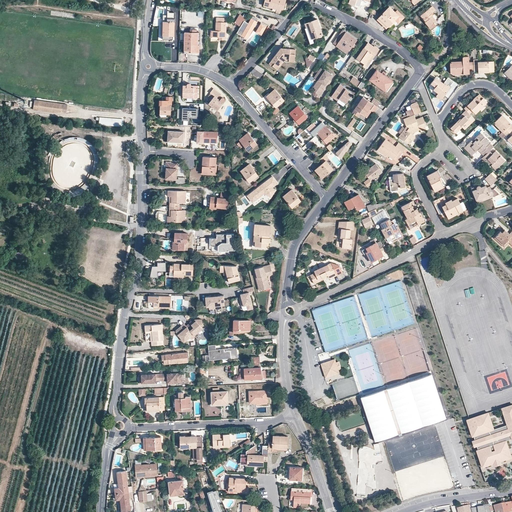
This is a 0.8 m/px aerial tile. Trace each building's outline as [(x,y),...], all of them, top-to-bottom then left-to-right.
[(282,10),(284,0),(265,0),(264,5),(278,9),(282,10)] [(436,21),(436,20),(431,13),(435,9),(432,5),(421,15),(425,21),(431,29),(435,25),(433,23),(436,21)] [(388,26),(395,19),(397,21),(399,23),(404,17),(397,10),(395,12),(389,6),(379,17),(388,26)] [(235,23),(241,26),(244,20),(247,15),(244,13),(243,16),(240,14),(235,23)] [(219,38),(225,38),(226,22),(224,22),(224,18),(216,17),(216,30),(211,30),(211,35),(219,36),(219,38)] [(379,17),(377,19),(386,28),(388,26),(379,17)] [(257,21),(252,18),(249,23),(241,36),(242,36),(242,38),(245,40),(246,38),(247,39),(255,27),(258,29),(256,32),(261,36),(267,26),(261,22),(260,25),(256,22),(257,21)] [(308,28),(309,28),(313,39),(318,37),(324,36),(318,19),(312,21),(307,23),(306,23),(308,28)] [(397,21),(395,19),(388,26),(390,28),(397,21)] [(237,33),(241,36),(249,23),(244,20),(241,26),(237,33)] [(174,36),(174,21),(163,21),(163,35),(170,35),(174,36)] [(264,34),(268,37),(274,30),(272,29),(268,26),(264,34)] [(355,44),(358,40),(343,30),(334,43),(349,53),(353,47),(355,44)] [(199,45),(197,44),(198,32),(196,32),(190,32),(185,32),(184,49),(191,50),(191,51),(199,52),(199,45)] [(357,58),(365,64),(372,53),(374,54),(379,49),(374,46),(374,47),(368,42),(357,58)] [(418,54),(423,47),(420,45),(415,51),(418,54)] [(279,66),(286,57),(290,58),(290,60),(295,61),(297,51),(292,50),(286,49),(282,49),(280,51),(281,52),(278,56),(276,55),(270,63),(278,70),(280,67),(279,66)] [(324,57),(325,55),(321,52),(317,58),(320,60),(321,61),(324,57)] [(374,54),(372,53),(365,64),(367,65),(374,54)] [(280,67),(285,62),(295,63),(295,61),(290,60),(290,58),(286,57),(279,66),(280,67)] [(452,73),(454,76),(471,75),(471,71),(475,71),(475,63),(470,63),(470,57),(466,57),(465,58),(464,58),(464,59),(464,62),(454,62),(451,64),(452,73)] [(480,71),(480,73),(495,72),(495,63),(479,63),(479,60),(475,61),(475,63),(475,71),(480,71)] [(317,71),(321,74),(317,79),(320,81),(315,88),(314,90),(316,92),(314,95),(317,98),(324,88),(323,87),(329,79),(332,74),(324,69),(321,67),(321,66),(317,71)] [(254,68),(250,72),(261,79),(262,78),(264,75),(254,68)] [(385,90),(392,81),(377,70),(370,79),(385,90)] [(353,77),(350,80),(358,85),(360,82),(353,77)] [(443,101),(452,88),(451,88),(455,82),(449,78),(445,84),(437,79),(433,85),(437,88),(435,91),(440,94),(438,97),(443,101)] [(324,88),(325,89),(331,81),(329,79),(323,87),(324,88)] [(362,80),(360,82),(358,85),(357,86),(362,89),(366,83),(362,80)] [(198,98),(199,87),(192,87),(192,86),(191,85),(190,84),(189,84),(188,85),(188,86),(188,87),(184,87),(184,98),(198,98)] [(332,94),(339,98),(345,102),(350,95),(347,93),(348,91),(346,89),(346,88),(339,84),(332,94)] [(222,99),(220,102),(217,100),(221,94),(214,89),(211,94),(215,97),(209,104),(218,111),(225,102),(226,101),(226,99),(225,99),(224,98),(223,98),(222,99)] [(274,89),(266,96),(276,107),(284,99),(274,89)] [(371,101),(363,96),(353,111),(358,115),(361,112),(365,115),(370,108),(372,110),(374,111),(378,106),(377,106),(371,101)] [(374,97),(371,101),(377,106),(380,101),(374,97)] [(474,112),(476,115),(488,103),(484,99),(482,101),(478,97),(466,110),(467,112),(471,115),(474,112)] [(162,101),(161,102),(161,114),(172,115),(172,98),(168,98),(168,104),(165,104),(165,102),(165,101),(164,101),(163,101),(162,101)] [(68,113),(69,103),(36,99),(34,109),(44,111),(68,113)] [(406,113),(408,116),(408,117),(409,119),(415,117),(415,116),(414,114),(418,113),(418,115),(422,114),(418,103),(412,105),(411,106),(413,110),(406,113)] [(298,105),(290,112),(299,123),(307,116),(298,105)] [(198,117),(199,109),(182,108),(182,110),(178,109),(178,119),(182,120),(182,121),(189,121),(189,118),(192,118),(192,116),(198,117)] [(467,112),(460,118),(462,120),(452,129),(457,134),(463,128),(465,130),(475,120),(471,115),(467,112)] [(425,122),(422,116),(419,117),(416,118),(415,116),(415,117),(409,119),(408,117),(403,118),(406,125),(407,125),(409,127),(407,130),(405,128),(401,133),(399,136),(407,142),(410,138),(412,139),(415,136),(412,134),(415,131),(420,129),(420,130),(426,128),(424,122),(425,122)] [(509,133),(511,130),(511,124),(503,116),(495,123),(503,132),(506,136),(509,133)] [(357,119),(354,117),(347,127),(348,127),(350,129),(352,125),(357,119)] [(306,128),(311,132),(317,127),(314,123),(306,128)] [(325,126),(318,133),(327,143),(335,137),(325,126)] [(185,144),(185,132),(169,131),(168,143),(185,144)] [(217,142),(217,133),(203,132),(203,134),(199,134),(198,143),(202,143),(202,142),(217,142)] [(249,134),(240,140),(242,142),(245,146),(249,151),(257,145),(249,134)] [(474,154),(479,149),(482,153),(485,156),(490,151),(486,147),(490,144),(484,138),(485,137),(482,134),(473,142),(472,141),(466,146),(474,154)] [(377,149),(388,156),(389,155),(393,158),(400,149),(403,152),(406,147),(398,142),(395,146),(385,138),(377,149)] [(81,169),(90,166),(93,158),(92,155),(94,151),(92,144),(83,140),(62,146),(57,158),(59,166),(66,169),(72,167),(73,173),(77,171),(79,168),(81,169)] [(337,153),(342,159),(352,144),(350,142),(337,153)] [(466,146),(465,148),(472,156),(474,154),(466,146)] [(403,152),(400,149),(393,158),(396,161),(403,152)] [(506,161),(497,151),(493,155),(490,151),(485,156),(483,159),(486,162),(487,161),(489,159),(494,164),(492,165),(497,170),(506,161)] [(329,159),(325,155),(320,160),(323,164),(326,162),(329,159)] [(204,158),(204,162),(203,162),(202,162),(201,166),(203,166),(203,174),(216,175),(217,158),(204,157),(204,158)] [(279,165),(283,169),(288,165),(285,161),(279,165)] [(333,169),(326,162),(323,164),(316,171),(326,182),(332,177),(331,177),(334,175),(331,171),(333,169)] [(168,163),(167,170),(166,179),(177,180),(178,164),(168,163)] [(372,182),(371,180),(382,171),(376,163),(364,172),(365,173),(362,175),(365,180),(364,181),(367,186),(372,182)] [(250,166),(242,172),(251,183),(259,177),(250,166)] [(434,190),(443,186),(440,180),(442,179),(438,170),(427,175),(434,190)] [(391,190),(398,189),(398,187),(405,186),(403,172),(393,174),(393,176),(388,176),(391,190)] [(498,179),(492,173),(488,177),(494,183),(498,179)] [(263,184),(256,190),(248,196),(255,206),(263,200),(264,201),(268,203),(277,190),(273,189),(279,184),(272,176),(263,184)] [(494,183),(488,177),(485,180),(491,186),(494,183)] [(473,189),(478,200),(491,195),(492,198),(499,195),(494,190),(493,191),(491,187),(488,189),(487,186),(483,188),(482,187),(482,186),(481,186),(480,186),(479,186),(479,187),(478,187),(473,189)] [(230,190),(221,189),(220,197),(211,197),(210,207),(217,208),(217,207),(228,208),(230,190)] [(185,202),(186,190),(169,190),(168,190),(168,195),(172,196),(171,202),(170,202),(170,205),(179,206),(179,202),(185,202)] [(293,208),(301,202),(292,191),(284,197),(293,208)] [(365,206),(359,194),(345,201),(349,209),(355,206),(357,209),(365,206)] [(442,206),(448,217),(463,210),(457,198),(452,200),(451,199),(445,202),(446,204),(442,206)] [(401,206),(405,213),(410,223),(423,217),(420,212),(419,212),(416,208),(414,209),(410,201),(401,206)] [(367,205),(369,211),(376,208),(375,205),(374,202),(367,205)] [(170,209),(171,210),(171,215),(168,215),(168,221),(185,221),(185,209),(179,209),(179,206),(170,205),(170,209)] [(471,215),(467,208),(463,210),(467,218),(471,215)] [(360,220),(364,227),(371,223),(368,217),(360,220)] [(383,228),(382,229),(389,240),(400,234),(394,222),(392,223),(389,218),(381,223),(383,228)] [(341,238),(344,238),(343,244),(342,248),(351,249),(353,239),(350,238),(351,230),(354,231),(355,221),(340,222),(339,228),(342,229),(341,238)] [(270,238),(269,237),(270,225),(255,224),(253,245),(266,246),(266,241),(270,242),(270,238)] [(495,235),(504,243),(507,240),(511,244),(511,230),(511,231),(509,233),(504,229),(502,232),(500,230),(495,235)] [(173,242),(173,249),(187,250),(188,242),(187,242),(188,234),(175,233),(174,242),(173,242)] [(226,244),(226,234),(222,235),(222,236),(216,236),(216,239),(211,239),(211,252),(218,252),(218,246),(222,244),(226,244)] [(235,251),(234,234),(226,234),(226,244),(222,244),(218,246),(218,252),(235,251)] [(390,255),(386,248),(381,251),(376,241),(373,243),(374,246),(361,253),(363,257),(368,254),(372,263),(390,255)] [(15,253),(16,259),(25,257),(24,249),(21,250),(21,252),(15,253)] [(167,272),(167,263),(158,263),(158,266),(153,266),(150,278),(158,278),(159,272),(167,272)] [(193,275),(194,265),(174,264),(174,266),(171,266),(170,272),(174,272),(173,277),(184,277),(184,275),(193,275)] [(270,269),(269,264),(264,265),(254,268),(257,277),(255,277),(259,289),(265,287),(264,285),(269,284),(266,275),(272,273),(270,269)] [(337,276),(331,264),(315,272),(316,274),(311,276),(314,284),(323,280),(322,279),(328,276),(329,280),(337,276)] [(341,274),(338,267),(331,264),(337,276),(341,274)] [(220,271),(226,271),(229,281),(239,279),(236,265),(220,265),(220,271)] [(403,275),(400,267),(390,272),(392,276),(396,278),(403,275)] [(253,308),(249,292),(254,290),(252,286),(242,289),(243,293),(240,294),(241,296),(239,297),(242,306),(246,305),(248,310),(253,308)] [(211,296),(205,296),(207,306),(209,306),(210,309),(216,308),(215,294),(211,295),(211,296)] [(225,304),(224,294),(219,295),(219,294),(215,294),(216,308),(223,307),(222,305),(225,304)] [(149,296),(148,307),(170,308),(171,296),(149,296)] [(203,328),(202,319),(194,318),(192,320),(190,322),(189,321),(186,324),(186,325),(187,325),(194,334),(203,328)] [(240,332),(240,329),(250,329),(250,320),(234,320),(234,328),(230,328),(230,334),(234,334),(234,332),(240,332)] [(164,344),(163,336),(162,324),(145,325),(146,330),(152,330),(154,340),(152,340),(152,345),(164,344)] [(192,338),(195,335),(194,334),(187,325),(183,328),(181,325),(176,329),(175,330),(184,341),(190,336),(192,338)] [(206,355),(206,360),(232,358),(231,348),(216,349),(216,344),(209,345),(209,354),(206,355)] [(164,361),(165,363),(178,362),(179,362),(188,361),(188,357),(189,357),(188,352),(162,355),(163,361),(164,361)] [(326,378),(340,373),(339,370),(339,369),(337,362),(335,359),(321,364),(326,378)] [(245,376),(245,379),(261,378),(261,371),(261,367),(245,368),(245,376)] [(183,372),(164,373),(164,380),(169,380),(170,382),(184,381),(183,372)] [(164,373),(143,374),(144,382),(149,382),(149,380),(151,380),(151,382),(157,382),(158,381),(164,380),(164,373)] [(268,401),(267,390),(250,391),(250,402),(268,401)] [(191,407),(191,396),(186,396),(186,397),(184,397),(183,392),(178,392),(178,395),(175,396),(176,410),(182,410),(182,414),(187,414),(187,410),(186,407),(191,407)] [(229,405),(229,392),(212,393),(213,406),(229,405)] [(147,401),(147,410),(159,410),(159,397),(145,397),(146,401),(147,401)] [(488,412),(475,417),(478,425),(470,427),(472,436),(474,435),(475,440),(473,440),(475,445),(477,444),(478,449),(477,449),(479,457),(482,456),(485,465),(493,462),(494,465),(501,462),(500,460),(511,456),(506,440),(503,441),(502,438),(503,438),(504,437),(505,435),(505,434),(504,433),(504,432),(503,431),(504,430),(511,427),(511,404),(502,408),(507,424),(494,429),(488,412)] [(475,417),(467,419),(470,427),(478,425),(475,417)] [(511,427),(504,430),(503,431),(504,432),(504,433),(505,434),(505,435),(504,437),(503,438),(502,438),(503,441),(506,440),(511,438),(511,439),(511,438),(511,427)] [(213,435),(214,448),(231,447),(230,434),(213,435)] [(272,452),(273,448),(287,449),(288,436),(273,435),(273,442),(269,441),(269,445),(269,449),(269,450),(269,452),(272,452)] [(186,436),(180,437),(181,449),(194,448),(194,459),(198,459),(203,459),(203,450),(201,450),(201,443),(197,443),(197,437),(197,436),(186,437),(186,436)] [(144,443),(144,446),(150,446),(151,450),(162,450),(162,437),(144,438),(144,439),(144,443)] [(375,464),(381,464),(381,444),(374,444),(374,448),(359,447),(359,466),(368,466),(367,473),(358,472),(357,495),(366,495),(366,488),(374,488),(375,464)] [(248,455),(247,465),(264,466),(264,461),(268,461),(269,452),(269,450),(265,450),(264,455),(262,455),(255,455),(248,454),(248,455)] [(136,460),(137,476),(157,475),(156,463),(141,465),(141,459),(136,460)] [(220,461),(219,459),(208,465),(208,468),(220,461)] [(290,479),(302,480),(303,467),(291,466),(290,479)] [(116,493),(133,491),(130,470),(117,471),(119,487),(115,487),(116,493)] [(168,472),(170,495),(185,493),(182,475),(178,476),(178,480),(175,480),(174,471),(168,472)] [(229,490),(245,492),(246,478),(230,476),(229,490)] [(121,511),(131,511),(130,498),(134,497),(133,491),(116,493),(117,500),(120,500),(121,511)] [(147,495),(147,491),(139,492),(139,497),(140,503),(148,502),(147,495)] [(291,499),(294,499),(294,506),(300,507),(301,501),(311,502),(311,492),(301,491),(291,491),(291,499)] [(511,501),(494,506),(495,511),(511,511),(511,501)] [(253,511),(254,504),(243,503),(242,511),(253,511)]
